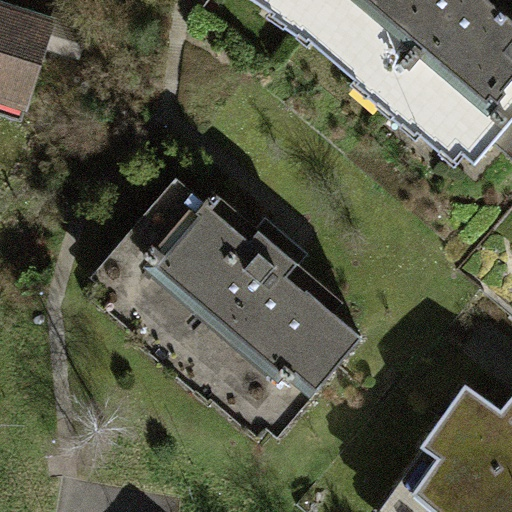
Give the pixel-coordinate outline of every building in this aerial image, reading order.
[(475,163),(491,142),(511,117),(511,16),(493,0),(277,0),(318,25),(475,163)] [(0,4),(0,95),(24,103),(51,21),(0,4)] [(511,117),(491,142),(511,158),(511,117)] [(175,181),(91,274),(277,432),(361,333),(328,312),(339,298),(212,192),(205,203),(175,181)] [(463,385),(420,443),(434,458),(395,511),(511,511),(511,394),(496,407),(463,385)]
